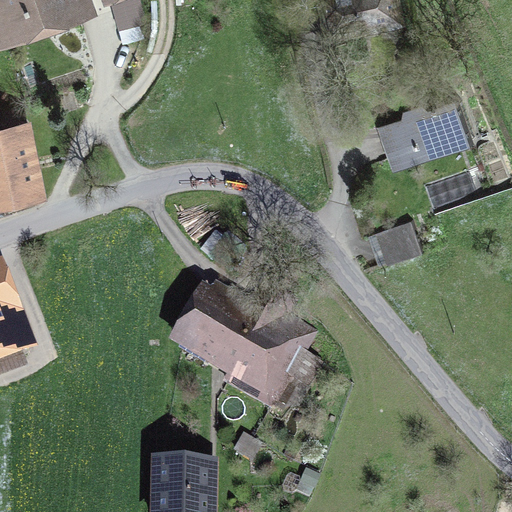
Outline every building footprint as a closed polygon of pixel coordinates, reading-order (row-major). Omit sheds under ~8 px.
[(0,0),(0,1),(9,29),(77,6),(74,0),(0,0)] [(321,0),(330,36),(399,20),(393,0),(391,0),(384,2),(383,0),(321,0)] [(436,101),(439,107),(391,124),(405,162),(468,140),(452,95),(436,101)] [(13,123),(14,129),(0,132),(0,199),(33,192),(19,122),(13,123)] [(411,223),(381,233),(391,261),(421,250),(411,223)] [(0,357),(26,347),(0,277),(0,357)] [(210,364),(214,357),(235,369),(227,383),(272,409),(315,334),(286,316),(293,302),(270,285),(247,324),(244,322),(249,314),(212,293),(180,347),(210,364)] [(205,511),(207,469),(162,468),(160,511),(205,511)]
